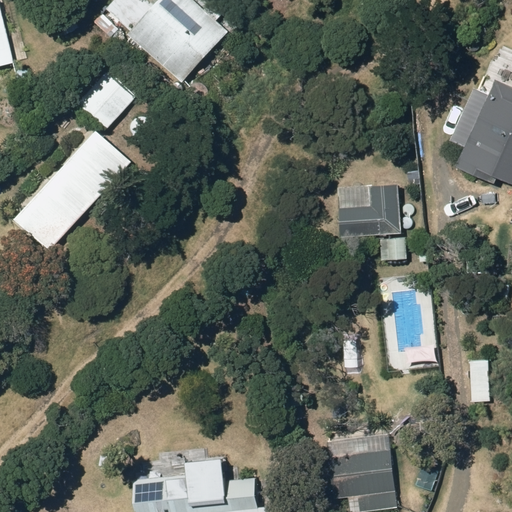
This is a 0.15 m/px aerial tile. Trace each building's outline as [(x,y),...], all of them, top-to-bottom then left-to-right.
[(0,0),(0,65),(20,61),(4,0),(0,0)] [(189,81),(235,29),(224,19),(229,13),(216,2),(212,7),(204,0),(162,0),(161,2),(159,0),(117,0),(111,6),(138,28),(134,32),(189,81)] [(58,14),(70,33),(84,24),(73,6),(58,14)] [(110,128),(140,96),(112,69),(81,101),(110,128)] [(229,85),(216,72),(208,80),(221,93),(229,85)] [(511,81),(502,77),(463,165),(502,182),(505,176),(511,178),(511,81)] [(102,125),(19,216),(55,250),(139,159),(102,125)] [(407,232),(405,183),(343,186),(346,235),(407,232)] [(412,236),(387,237),(388,258),(413,257),(412,236)] [(491,295),(511,296),(511,283),(492,282),(491,295)] [(495,399),(494,357),(473,357),(474,399),(495,399)] [(431,396),(432,360),(415,359),(414,395),(431,396)] [(396,447),(334,453),(339,496),(354,495),(356,511),(403,506),(396,447)] [(141,477),(143,511),(229,511),(264,509),(262,478),(207,482),(196,473),(141,477)]
